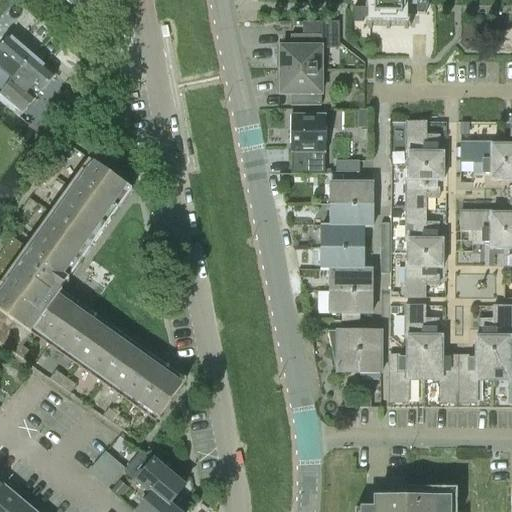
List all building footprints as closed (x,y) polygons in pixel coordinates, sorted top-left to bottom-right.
[(410,30),(410,1),(409,0),(364,0),(365,30),(387,30),(410,30)] [(290,48),(276,48),(276,61),(280,61),(280,72),(321,72),(321,48),(321,36),(321,23),(301,23),(301,36),(290,36),(290,48)] [(0,56),(0,69),(12,80),(32,56),(9,36),(0,46),(0,55),(0,56)] [(0,94),(0,95),(23,114),(55,76),(32,56),(12,80),(0,94)] [(280,82),(276,82),(276,95),(290,95),(290,107),(321,107),(321,72),(280,72),(280,82)] [(325,116),(291,116),(291,156),(292,156),(307,157),(307,177),(324,177),(324,157),(325,157),(325,116)] [(406,124),(389,124),(388,168),(390,168),(390,340),(389,340),(389,355),(387,355),(387,409),(511,410),(511,300),(504,300),(504,293),(504,286),(511,286),(511,124),(505,124),(458,124),(426,124),(420,124),(413,124),(406,124)] [(307,157),(292,156),(292,177),(307,177),(307,157)] [(60,291),(131,192),(89,162),(26,251),(11,241),(0,256),(0,344),(23,361),(29,352),(21,347),(30,335),(155,423),(186,380),(60,291)] [(57,179),(64,168),(56,162),(48,173),(57,179)] [(360,175),(360,164),(336,163),(336,175),(360,175)] [(48,173),(41,183),(49,189),(57,179),(48,173)] [(331,189),(329,191),(329,203),(331,205),(331,208),(372,208),(372,185),(371,185),(359,185),(359,178),(344,178),(331,178),(331,185),(331,189)] [(30,199),(22,210),(30,216),(38,205),(30,199)] [(372,229),(372,208),(331,208),(331,210),(329,213),(329,224),(330,227),(330,228),(322,228),(322,229),(372,229)] [(380,238),(389,239),(389,226),(380,226),(380,238)] [(372,230),(372,229),(322,229),(322,232),(320,234),(320,245),(321,248),(321,251),(363,251),(363,230),(372,230)] [(389,251),(389,239),(380,238),(380,251),(389,251)] [(363,272),(363,251),(321,251),(321,253),(320,256),(320,267),(321,269),(321,272),(372,272),(363,272)] [(389,264),(389,251),(380,251),(380,264),(389,264)] [(389,276),(389,264),(380,264),(380,276),(389,276)] [(372,294),(372,272),(321,272),(321,273),(330,273),(330,275),(328,277),(328,289),(330,291),(330,294),(372,294)] [(371,316),(372,294),(330,294),(330,296),(328,299),(328,310),(330,313),(330,316),(343,316),(343,323),(358,323),(358,316),(371,316)] [(359,375),(359,333),(328,333),(335,366),(337,366),(336,375),(340,375),(342,377),(354,377),(356,375),(359,375)] [(359,333),(359,375),(361,375),(364,377),(375,377),(378,375),(381,375),(381,334),(359,333)] [(56,371),(50,380),(70,394),(76,386),(56,371)] [(358,410),(358,401),(346,401),(346,410),(358,410)] [(358,401),(358,410),(371,410),(371,401),(358,401)] [(109,409),(103,417),(123,432),(129,423),(109,409)] [(89,473),(98,481),(114,462),(105,454),(89,473)] [(123,470),(114,462),(98,481),(107,489),(123,470)] [(168,507),(168,506),(184,488),(153,462),(136,481),(151,494),(152,494),(168,507)] [(119,483),(112,492),(121,499),(128,490),(119,483)] [(0,490),(0,511),(8,511),(19,500),(3,487),(0,490)] [(375,510),(354,510),(354,511),(456,511),(456,489),(414,489),(405,489),(404,489),(404,490),(405,490),(405,494),(392,493),(371,493),(371,501),(375,501),(375,510)] [(152,494),(151,494),(136,511),(174,511),(168,506),(168,507),(152,494)] [(8,511),(32,511),(19,500),(8,511)]
